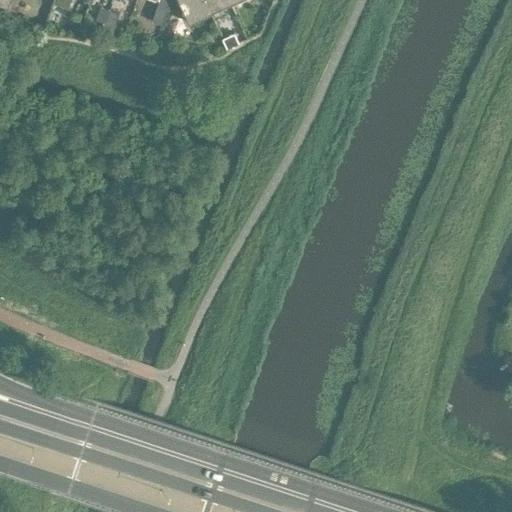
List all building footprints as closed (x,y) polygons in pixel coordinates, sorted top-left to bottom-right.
[(160,0),(153,20),(163,23),(167,11),(183,3),(192,22),(212,12),(206,0),(160,0)] [(206,0),(212,12),(231,3),(229,0),(206,0)] [(101,5),(97,18),(106,21),(111,9),(101,5)] [(115,25),(120,12),(111,9),(106,21),(115,25)] [(235,31),(223,37),(228,46),(240,41),(235,31)]
